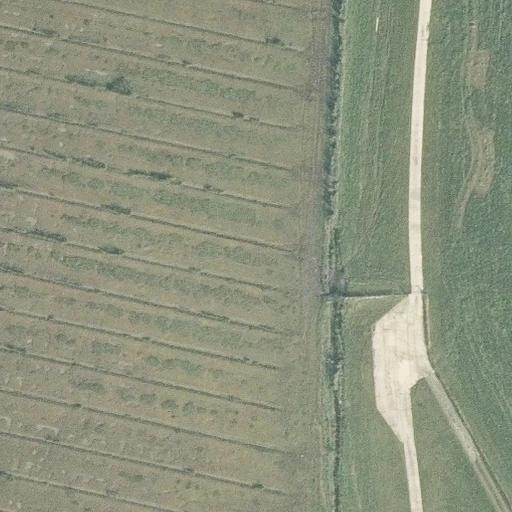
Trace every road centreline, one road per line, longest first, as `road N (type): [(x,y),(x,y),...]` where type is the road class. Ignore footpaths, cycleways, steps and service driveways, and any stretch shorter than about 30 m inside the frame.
road 1 (track): [(417,511),(402,365),(415,309),(426,0)]
road 2 (track): [(403,351),(432,375),(508,511)]
